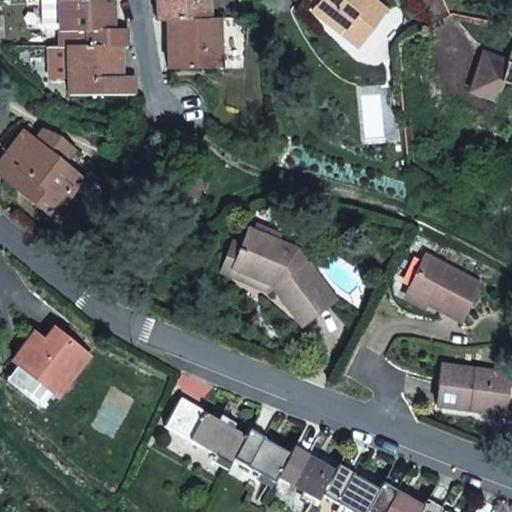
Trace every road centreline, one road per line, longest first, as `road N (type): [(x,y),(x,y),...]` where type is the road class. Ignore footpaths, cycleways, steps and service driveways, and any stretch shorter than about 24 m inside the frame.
road 1 (residential): [(0,236),(49,281),(108,318),(511,479)]
road 2 (track): [(159,110),(212,153),(385,203),(511,268)]
